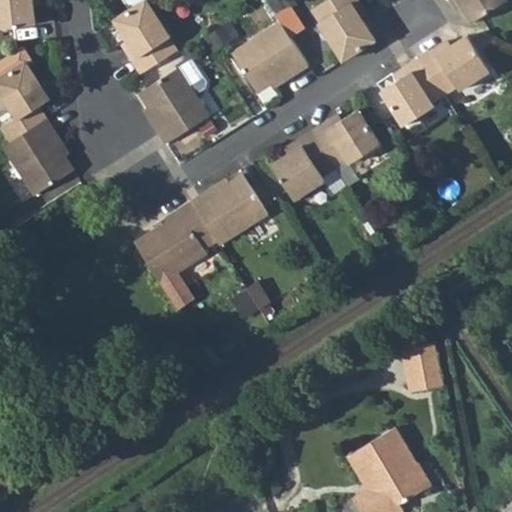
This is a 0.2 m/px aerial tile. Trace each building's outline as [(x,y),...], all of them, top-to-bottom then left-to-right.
[(0,0),(0,27),(37,23),(36,7),(34,0),(0,0)] [(127,36),(135,48),(129,52),(143,71),(180,48),(149,0),(147,0),(116,21),(127,36)] [(321,18),(315,22),(341,61),(374,40),(360,18),(353,6),(361,1),(359,0),(320,0),(312,6),(321,18)] [(481,14),(502,0),(451,0),(451,1),(452,0),(458,0),(463,7),(472,20),(481,14)] [(463,7),(458,0),(452,0),(451,1),(458,10),(463,7)] [(353,6),(360,18),(368,14),(365,10),(361,1),(353,6)] [(289,7),(276,15),(277,17),(290,36),(302,28),(289,7)] [(277,17),(231,48),(261,93),(274,85),(270,79),(279,73),(303,57),(290,36),(277,17)] [(127,36),(122,41),(129,52),(135,48),(127,36)] [(451,46),(443,51),(439,46),(427,54),(421,58),(443,92),(456,84),(459,90),(488,73),(468,40),(466,36),(459,41),(451,46)] [(448,42),(447,41),(439,46),(443,51),(451,46),(448,42)] [(22,48),(0,62),(0,83),(2,82),(25,117),(7,130),(15,141),(52,117),(44,104),(58,96),(54,89),(46,77),(36,61),(40,58),(32,47),(22,48)] [(196,57),(183,65),(200,91),(210,85),(211,79),(196,57)] [(404,124),(434,106),(430,100),(443,92),(421,58),(402,70),(405,74),(397,80),(382,89),(404,124)] [(166,142),(213,112),(200,91),(183,65),(141,92),(150,104),(158,116),(152,120),(166,142)] [(405,74),(402,70),(395,75),(397,80),(405,74)] [(46,77),(54,89),(61,83),(54,71),(46,77)] [(283,78),(279,73),(270,79),(274,85),(283,78)] [(150,104),(144,108),(152,120),(158,116),(150,104)] [(312,131),(335,167),(346,160),(347,162),(349,165),(380,146),(356,110),(341,120),(333,124),(330,119),(312,131)] [(341,120),(338,114),(330,119),(333,124),(341,120)] [(9,145),(40,192),(74,169),(66,157),(60,148),(65,145),(68,143),(52,117),(15,141),(9,145)] [(292,144),(295,149),(289,153),(272,163),(295,197),(296,198),(306,191),(326,179),(325,177),(323,174),(335,167),(312,131),(292,144)] [(65,145),(60,148),(66,157),(69,156),(71,154),(69,142),(68,143),(65,145)] [(292,144),(285,148),(289,153),(295,149),(292,144)] [(221,199),(216,193),(195,206),(219,243),(231,235),(234,239),(265,220),(243,185),(228,194),(221,199)] [(221,199),(228,194),(224,188),(216,193),(221,199)] [(177,218),(181,225),(174,230),(141,251),(163,285),(180,311),(196,301),(179,274),(213,253),(210,249),(219,243),(195,206),(177,218)] [(170,223),(174,230),(181,225),(177,218),(170,223)] [(247,288),(260,308),(272,300),(259,279),(247,287),(247,288)] [(247,288),(234,296),(248,316),(260,308),(247,288)] [(445,395),(436,350),(404,356),(413,401),(445,395)] [(397,426),(348,454),(369,492),(355,500),(361,511),(403,511),(405,511),(401,505),(431,487),(397,426)]
